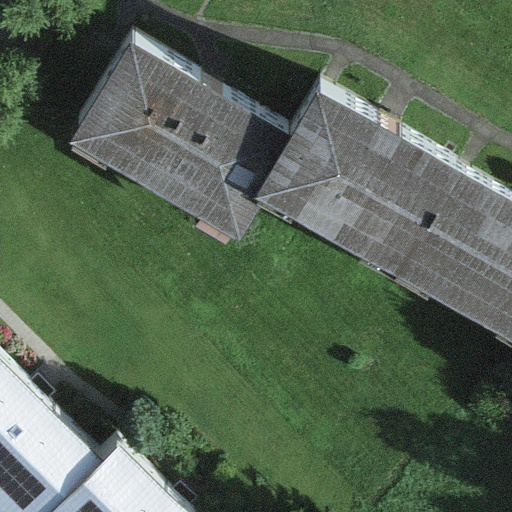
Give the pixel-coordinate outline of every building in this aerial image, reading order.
[(290,108),(132,12),(77,103),(235,198),(264,151),(290,108)] [(264,151),(398,232),(451,145),(317,64),(290,108),(264,151)] [(511,182),(451,145),(398,232),(511,300),(511,182)] [(0,351),(0,507),(4,511),(35,511),(38,509),(98,450),(0,351)] [(40,511),(198,511),(117,431),(98,450),(38,509),(40,511)]
